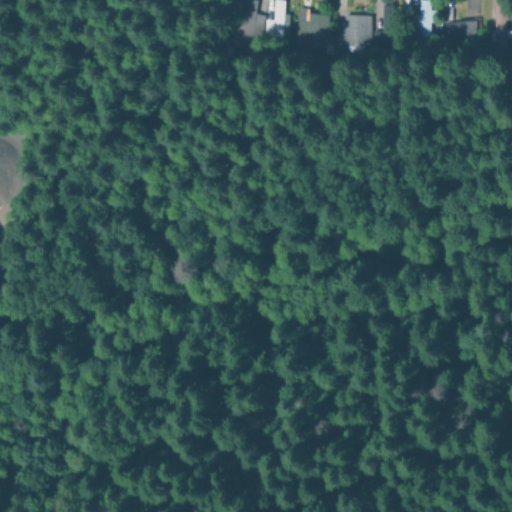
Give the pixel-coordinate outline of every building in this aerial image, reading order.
[(255,0),(254,0),(235,0),(228,35),(256,41),(262,15),(253,13),(255,0)] [(260,35),(285,38),(288,14),(283,13),(284,0),(279,0),(273,0),(271,20),(262,19),(260,35)] [(416,0),(417,36),(431,35),(431,9),(429,9),(429,0),(416,0)] [(493,31),(504,31),(504,20),(509,20),(510,1),(493,1),(493,31)] [(392,5),(381,5),(382,30),(371,30),(371,47),(393,47),(392,5)] [(292,46),(330,50),(331,39),(346,40),(345,46),(368,48),(371,16),(345,13),(344,25),(327,24),(328,15),(308,13),(307,20),(294,19),(292,46)] [(474,21),(444,21),(444,43),(474,42),(474,21)]
